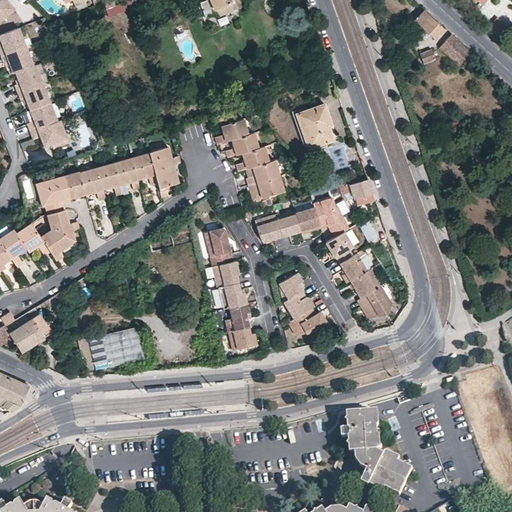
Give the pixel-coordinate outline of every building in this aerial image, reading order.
[(0,0),(0,21),(15,9),(5,0),(0,0)] [(116,5),(113,0),(104,0),(108,8),(115,5),(116,5)] [(115,5),(118,13),(138,5),(135,0),(129,0),(121,3),(116,5),(115,5)] [(207,0),(199,3),(206,19),(213,17),(207,0)] [(237,8),(233,0),(210,0),(217,14),(225,11),(228,13),(237,8)] [(108,8),(107,8),(105,10),(108,17),(118,13),(115,5),(108,8)] [(444,28),(423,8),(414,19),(435,38),(444,28)] [(509,26),(496,15),(486,26),(499,37),(509,26)] [(0,56),(27,45),(19,27),(0,34),(0,46),(0,47),(0,56)] [(469,51),(450,34),(439,45),(458,63),(469,51)] [(13,73),(33,65),(35,64),(27,45),(0,56),(0,60),(2,64),(3,64),(6,63),(8,66),(11,74),(13,73)] [(424,59),(433,56),(430,48),(422,51),(424,59)] [(13,86),(16,93),(41,83),(33,65),(13,73),(16,80),(17,84),(15,85),(13,86)] [(41,83),(16,93),(19,101),(21,100),(23,99),(25,104),(28,111),(49,102),(41,83)] [(49,102),(28,111),(32,122),(27,123),(30,131),(57,120),(49,102)] [(330,118),(324,104),(296,114),(308,150),(335,141),(328,119),(330,118)] [(237,120),(235,110),(218,116),(221,125),(222,124),(237,120)] [(249,117),(244,118),(249,134),(253,133),(249,117)] [(237,120),(222,124),(224,134),(216,136),(217,143),(232,139),(249,134),(244,118),(237,120)] [(57,120),(30,131),(33,139),(40,136),(44,146),(51,143),(53,148),(69,142),(60,119),(57,120)] [(259,131),(254,132),(259,148),(263,147),(259,131)] [(228,156),(243,153),(259,148),(254,132),(253,133),(249,134),(232,139),(234,147),(226,149),(228,156)] [(22,149),(35,146),(32,138),(20,142),(22,149)] [(270,145),(265,146),(269,161),(274,160),(270,145)] [(150,151),(150,152),(158,183),(162,197),(168,195),(166,187),(178,183),(174,166),(181,164),(180,159),(179,156),(172,158),(169,146),(150,151)] [(238,171),(253,166),(269,161),(265,146),(263,147),(259,148),(243,153),(245,160),(236,163),(238,171)] [(158,183),(150,152),(132,157),(138,179),(148,177),(151,185),(158,183)] [(140,188),(138,179),(132,157),(114,162),(121,184),(131,181),(134,190),(140,188)] [(280,158),(275,160),(279,176),(284,174),(280,158)] [(246,178),(247,184),(279,176),(275,160),(274,160),(269,161),(253,166),(255,175),(246,178)] [(121,184),(114,162),(96,166),(103,189),(114,186),(116,194),(123,192),(121,184)] [(105,197),(103,189),(96,166),(80,170),(85,193),(95,191),(98,199),(105,197)] [(85,193),(80,170),(80,169),(63,173),(70,197),(79,195),(85,193)] [(65,198),(70,197),(63,173),(36,180),(42,204),(45,203),(47,212),(64,207),(62,199),(65,198)] [(284,174),(279,176),(283,191),(288,189),(284,174)] [(283,191),(279,176),(247,184),(249,192),(258,189),(261,197),(283,191)] [(338,186),(343,194),(351,191),(356,204),(375,196),(368,178),(350,184),(349,182),(338,186)] [(258,189),(249,192),(252,200),(261,197),(258,189)] [(272,205),(269,198),(261,201),(264,208),(272,205)] [(337,208),(335,208),(332,198),(313,204),(314,207),(320,225),(321,227),(321,228),(327,226),(334,238),(345,232),(349,229),(337,208)] [(342,199),(336,203),(342,214),(349,210),(342,199)] [(64,207),(47,212),(51,228),(57,226),(59,232),(70,229),(78,227),(76,221),(68,223),(66,213),(64,207)] [(295,213),(301,230),(320,225),(314,207),(295,213)] [(295,213),(295,211),(275,217),(281,236),(289,234),(301,230),(295,213)] [(275,217),(275,214),(255,221),(260,238),(263,242),(274,238),(281,236),(275,217)] [(378,238),(369,221),(360,226),(369,243),(378,238)] [(47,250),(38,236),(28,222),(13,232),(22,247),(25,251),(34,245),(41,255),(47,250)] [(57,226),(51,228),(38,236),(47,250),(54,259),(61,255),(57,250),(72,239),(70,229),(59,232),(57,226)] [(15,252),(22,247),(13,232),(10,228),(0,233),(0,244),(9,258),(15,266),(21,261),(15,252)] [(231,253),(225,231),(225,230),(222,229),(204,233),(212,266),(233,261),(231,253)] [(353,247),(345,232),(334,238),(326,242),(332,251),(335,257),(336,256),(340,263),(353,256),(349,249),(353,247)] [(9,258),(0,244),(0,268),(3,266),(1,263),(9,258)] [(368,271),(358,253),(353,256),(340,263),(344,269),(346,273),(343,275),(347,283),(351,281),(368,271)] [(238,274),(235,261),(233,261),(212,266),(216,287),(217,287),(238,283),(236,275),(238,274)] [(381,286),(371,269),(368,271),(351,281),(357,291),(361,298),(381,286)] [(301,281),(295,272),(278,283),(283,301),(301,290),(297,284),(301,281)] [(239,289),(238,283),(217,287),(222,309),(229,307),(246,304),(242,289),(239,289)] [(392,305),(381,286),(361,298),(365,304),(366,304),(373,318),(385,315),(392,305)] [(305,297),(301,290),(283,301),(293,319),(314,307),(308,297),(305,297)] [(373,318),(366,304),(365,304),(361,298),(357,300),(361,306),(368,319),(373,318)] [(250,318),(246,303),(246,304),(229,307),(231,319),(224,320),(227,331),(248,327),(246,319),(250,318)] [(4,323),(0,325),(0,343),(5,340),(8,345),(15,341),(21,350),(51,330),(35,307),(14,319),(5,325),(4,323)] [(327,327),(319,313),(318,313),(314,307),(293,319),(288,321),(297,337),(312,333),(319,329),(321,332),(327,327)] [(62,317),(57,309),(52,312),(57,320),(62,317)] [(0,316),(0,317),(4,323),(5,325),(14,319),(9,311),(0,316)] [(138,326),(92,336),(99,368),(145,358),(138,326)] [(250,334),(248,327),(227,331),(231,351),(257,345),(254,333),(250,334)] [(99,368),(92,336),(87,337),(78,339),(85,375),(95,374),(94,369),(99,368)] [(0,395),(19,405),(27,385),(0,372),(0,395)] [(0,403),(11,410),(19,405),(0,395),(0,403)] [(8,412),(11,410),(0,403),(0,410),(5,414),(8,412)] [(376,420),(375,410),(354,412),(356,451),(357,458),(364,468),(370,471),(378,475),(373,484),(379,488),(382,483),(389,487),(404,494),(416,467),(401,460),(394,457),(396,453),(391,451),(386,453),(380,450),(382,448),(382,436),(379,434),(379,427),(380,425),(380,419),(376,420)] [(350,451),(356,451),(354,412),(348,412),(348,419),(349,420),(350,420),(349,422),(348,423),(348,428),(341,428),(342,437),(349,437),(349,443),(351,443),(351,444),(349,445),(350,451)] [(372,486),(373,484),(378,475),(370,471),(365,483),(372,486)] [(387,492),(389,487),(382,483),(379,488),(387,492)] [(68,511),(71,508),(74,501),(68,497),(63,504),(49,496),(46,501),(41,498),(32,498),(25,502),(22,497),(8,505),(4,499),(0,501),(0,508),(1,510),(2,511),(68,511)]
